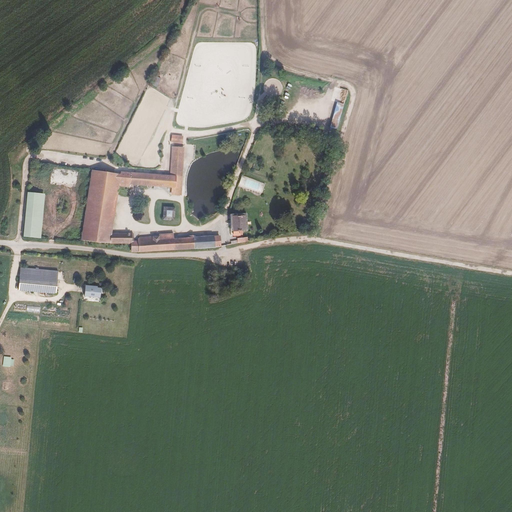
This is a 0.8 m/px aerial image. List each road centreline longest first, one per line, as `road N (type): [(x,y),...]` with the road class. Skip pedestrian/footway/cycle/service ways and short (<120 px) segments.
road 1 (unclassified): [(0,242),(128,254),(260,244)]
road 2 (track): [(511,273),(307,238),(260,244)]
road 3 (track): [(260,53),(350,87),(314,240)]
